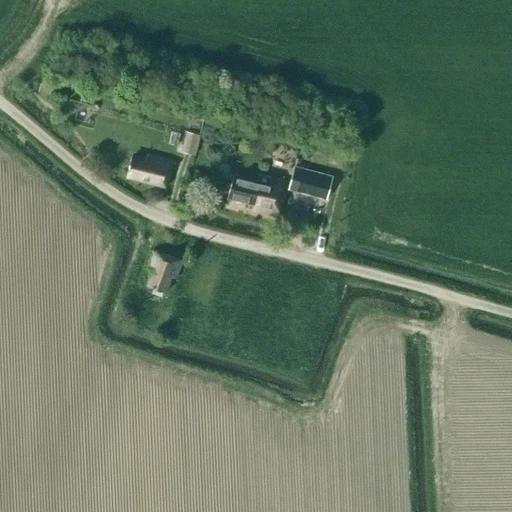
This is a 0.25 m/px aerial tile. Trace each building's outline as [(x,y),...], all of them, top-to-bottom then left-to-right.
[(49,94),(51,86),(39,83),(37,91),(49,94)] [(194,155),(199,134),(185,131),(181,152),(194,155)] [(127,175),(167,186),(174,160),(149,153),(148,157),(133,153),(127,175)] [(288,189),(326,199),(333,174),(294,164),(288,189)] [(253,209),(279,216),(288,181),(258,173),(256,179),(234,173),(228,196),(255,203),(253,209)] [(147,283),(167,290),(172,276),(177,278),(183,260),(153,250),(147,267),(152,269),(147,283)]
